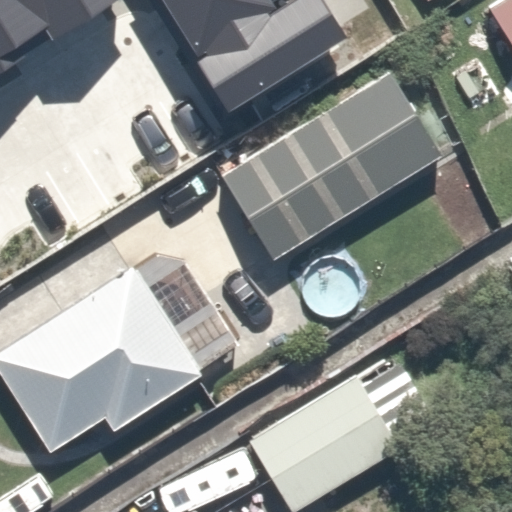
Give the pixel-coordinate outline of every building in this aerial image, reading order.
[(511,0),(475,0),(473,1),(511,67),(511,0)] [(373,66),(210,165),(264,253),(427,153),(373,66)] [(126,128),(144,163),(203,131),(184,96),(126,128)] [(0,267),(37,243),(8,200),(0,205),(0,267)] [(103,230),(0,295),(0,383),(39,446),(94,412),(99,421),(230,339),(174,251),(132,278),(103,230)] [(388,344),(238,429),(283,508),(389,447),(369,413),(413,388),(388,344)]
